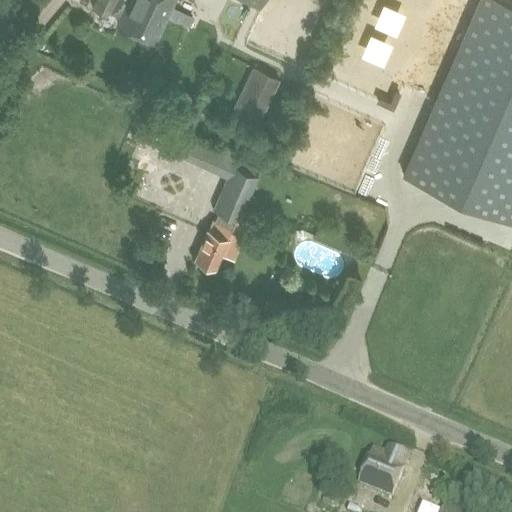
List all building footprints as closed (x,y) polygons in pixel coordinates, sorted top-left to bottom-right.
[(93,0),(91,6),(109,16),(110,13),(120,17),(117,22),(155,40),(173,0),(93,0)] [(478,0),(401,172),(511,222),(511,219),(511,3),(505,0),(478,0)] [(253,65),(231,110),(235,112),(231,119),(254,131),(280,79),(253,65)] [(143,110),(142,110),(131,134),(186,158),(197,134),(143,110)] [(225,176),(212,207),(218,210),(239,219),(259,174),(253,171),(231,162),(225,176)] [(355,238),(320,222),(313,236),(348,252),(355,238)] [(207,227),(194,256),(215,265),(221,251),(224,253),(231,238),(207,227)] [(374,448),(360,483),(391,496),(407,456),(389,448),(387,453),(374,448)]
